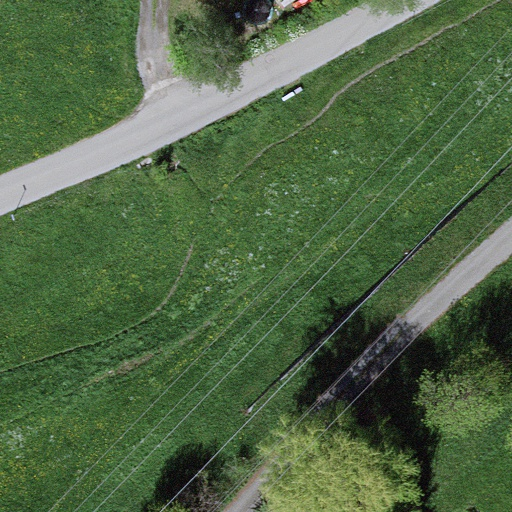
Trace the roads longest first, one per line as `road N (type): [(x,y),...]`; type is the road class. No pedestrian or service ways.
road 1 (residential): [(0,194),(156,134),(393,0)]
road 2 (track): [(156,134),(163,0)]
